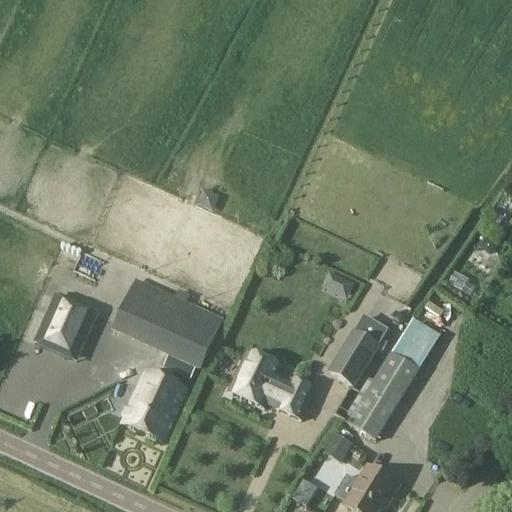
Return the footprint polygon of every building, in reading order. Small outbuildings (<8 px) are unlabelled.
[(472,258),(490,267),(501,244),(483,235),(472,258)] [(223,322),(135,284),(111,339),(199,377),(223,322)] [(56,298),(34,346),(71,363),(92,314),(56,298)] [(387,335),(364,321),(356,334),(379,348),(387,335)] [(356,334),(354,332),(329,375),(357,390),(381,349),(379,348),(356,334)] [(244,363),(229,396),(263,412),(266,407),(277,412),(276,413),(300,424),(314,395),(290,384),(279,379),(283,372),(247,356),(244,363)] [(418,374),(391,357),(347,427),(375,444),(418,374)] [(145,375),(122,427),(162,445),(185,394),(145,375)] [(334,437),(323,456),(341,466),(352,447),(334,437)] [(345,509),(344,510),(346,511),(380,511),(385,505),(388,507),(398,490),(368,471),(356,492),(345,509)] [(437,474),(426,497),(446,508),(458,485),(437,474)]
